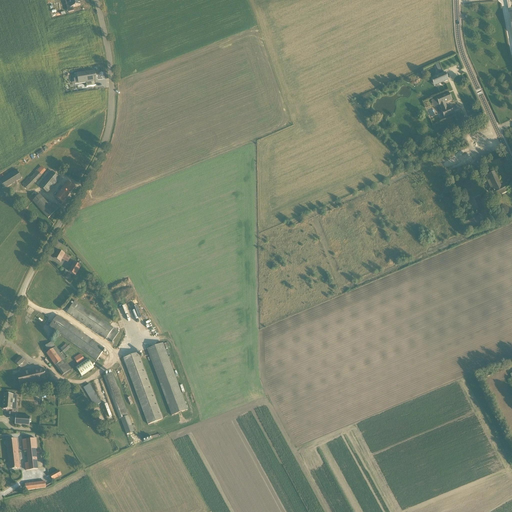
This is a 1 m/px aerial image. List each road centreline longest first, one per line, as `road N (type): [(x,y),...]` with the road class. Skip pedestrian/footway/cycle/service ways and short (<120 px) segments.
road 1 (unclassified): [(0,336),(106,131),(112,75),(97,0)]
road 2 (unclassified): [(511,168),(462,56),(454,0)]
